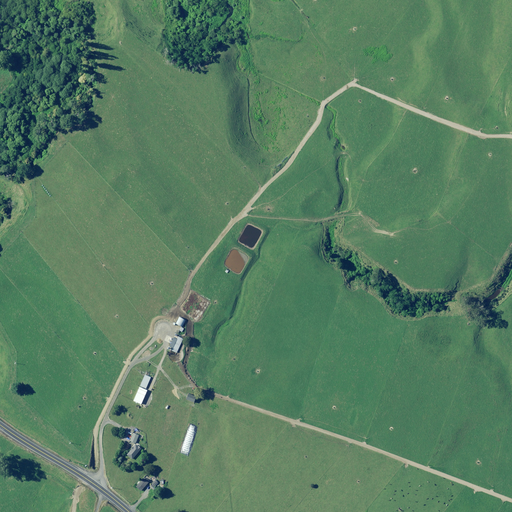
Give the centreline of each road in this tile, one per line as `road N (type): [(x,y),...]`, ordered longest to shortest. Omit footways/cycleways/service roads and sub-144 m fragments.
road 1 (track): [(163,331),(219,234),(346,78),(508,134)]
road 2 (track): [(511,506),(199,388),(163,331)]
road 3 (primary): [(0,424),(129,511)]
